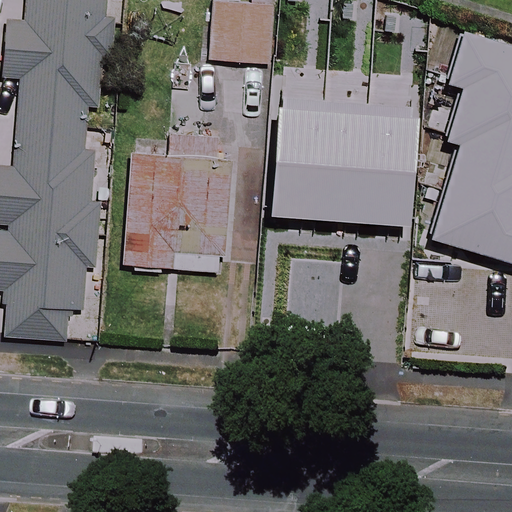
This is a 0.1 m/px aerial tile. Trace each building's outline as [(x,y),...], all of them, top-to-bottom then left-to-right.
[(30,0),(30,23),(8,22),(5,82),(22,83),(18,168),(0,167),(0,292),(5,293),(3,337),(78,340),(81,273),(90,273),(95,154),(82,154),(84,110),(101,111),(105,0),(30,0)] [(273,7),(211,2),(207,60),(268,65),(273,7)] [(426,30),(392,28),(389,88),(423,90),(426,30)] [(511,107),(504,107),(501,162),(511,162),(511,107)] [(390,126),(351,122),(351,130),(310,126),(306,168),(298,167),(287,283),(334,287),(337,264),(377,268),(390,126)] [(471,132),(435,129),(432,161),(469,164),(471,132)] [(228,160),(130,155),(125,268),(223,273),(228,160)] [(511,197),(429,191),(421,288),(462,291),(463,276),(511,279),(511,197)]
